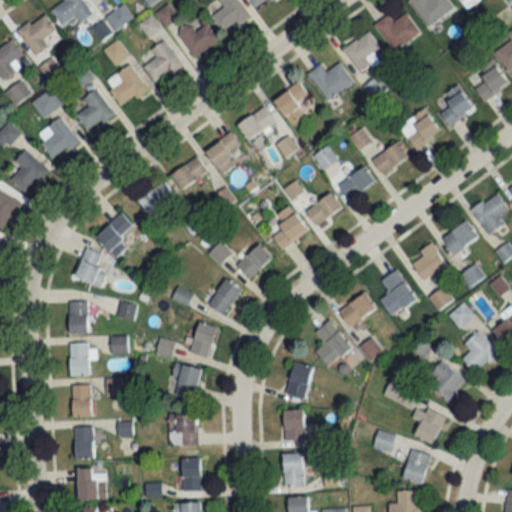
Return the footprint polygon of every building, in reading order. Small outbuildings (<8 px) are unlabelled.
[(74,15),(80,23),(93,11),(83,0),(60,0),(50,9),(63,24),(74,15)] [(211,15),(221,33),(248,17),(237,0),(218,0),(223,8),(211,15)] [(268,0),(249,0),(255,9),(268,0)] [(409,0),(425,26),(453,9),(448,0),(409,0)] [(458,0),(465,9),(474,3),(472,0),(458,0)] [(386,15),(374,24),(394,51),(420,32),(406,12),(392,23),(386,15)] [(34,56),(48,47),(43,38),(55,30),(44,13),(17,31),(34,56)] [(176,32),(194,57),(218,39),(206,24),(194,34),(186,24),(176,32)] [(380,62),(373,52),(379,47),(368,31),(343,49),(361,75),(380,62)] [(511,31),(506,35),(510,41),(495,52),(508,72),(511,69),(511,31)] [(21,67),(17,60),(23,56),(10,38),(0,45),(0,77),(2,80),(21,67)] [(156,57),(144,66),(156,83),(181,65),(163,40),(151,49),(156,57)] [(308,73),(327,100),(352,82),(339,63),(326,72),(320,64),(308,73)] [(105,81),(122,106),(146,90),(130,65),(105,81)] [(509,84),(497,68),(472,85),(485,102),(509,84)] [(363,86),(373,99),(387,88),(377,75),(363,86)] [(289,124),(302,115),(296,106),(309,97),(299,82),(273,100),(289,124)] [(446,93),(452,102),(439,111),(449,126),(474,109),(457,86),(446,93)] [(31,103),(43,118),(61,104),(50,89),(31,103)] [(113,114),(96,89),(83,98),(89,107),(76,115),(87,132),(113,114)] [(249,141),(274,121),(263,106),(237,126),(249,141)] [(399,126),(416,150),(441,132),(424,109),(399,126)] [(37,131),(49,158),(76,146),(65,119),(37,131)] [(0,131),(0,141),(6,147),(19,132),(8,122),(0,131)] [(358,150),(371,141),(361,128),(348,136),(358,150)] [(232,166),(227,160),(241,147),(228,132),(205,153),(223,174),(232,166)] [(383,177),(408,158),(397,142),(371,161),(383,177)] [(314,156),(324,169),(336,159),(326,147),(314,156)] [(47,168),(24,150),(14,162),(21,167),(10,181),(26,194),(47,168)] [(181,190),(207,171),(197,157),(170,175),(181,190)] [(349,200),(374,181),(363,167),(338,186),(349,200)] [(174,196),(163,181),(137,200),(148,215),(174,196)] [(0,226),(19,208),(0,187),(0,226)] [(341,208),(330,193),(305,211),(316,226),(341,208)] [(488,235),(504,223),(498,216),(508,209),(496,193),(471,211),(488,235)] [(286,222),(270,234),(281,249),(307,231),(289,206),(279,213),(286,222)] [(131,226),(122,213),(112,220),(121,232),(131,226)] [(453,254),(477,237),(466,221),(442,238),(453,254)] [(96,238),(116,258),(129,245),(109,225),(96,238)] [(249,279),(271,257),(258,243),(236,265),(249,279)] [(409,260),(423,281),(446,266),(431,244),(409,260)] [(104,255),(86,248),(74,277),(100,288),(106,275),(97,271),(104,255)] [(484,277),(476,265),(461,275),(469,287),(484,277)] [(391,317),(416,299),(396,270),(381,281),(389,292),(379,300),(391,317)] [(207,303),(222,315),(241,289),(226,278),(207,303)] [(172,300),(187,305),(191,293),(177,287),(172,300)] [(429,298),(438,310),(452,299),(443,287),(429,298)] [(375,310),(364,294),(338,311),(349,327),(375,310)] [(87,301),(68,301),(68,333),(87,333),(87,301)] [(134,306),(121,303),(118,316),(132,319),(134,306)] [(472,315),(461,304),(449,316),(460,327),(472,315)] [(511,341),(511,313),(493,330),(506,346),(511,341)] [(315,333),(324,342),(315,351),(330,366),(352,345),(328,320),(315,333)] [(188,350),(205,357),(217,328),(200,321),(188,350)] [(470,351),(462,359),(476,374),(498,353),(478,331),(463,344),(470,351)] [(112,352),(127,352),(126,336),(111,337),(112,352)] [(69,375),(88,375),(88,342),(69,342),(69,375)] [(302,398),(312,366),(294,360),(283,392),(302,398)] [(466,383),(442,361),(424,380),(448,403),(466,383)] [(200,365),(173,363),(170,396),(198,398),(200,365)] [(120,394),(120,379),(107,379),(107,394),(120,394)] [(71,416),(90,416),(90,384),(71,384),(71,416)] [(417,408),(411,417),(420,422),(413,434),(430,444),(445,417),(427,407),(424,412),(417,408)] [(283,409),(283,439),(304,439),(303,409),(283,409)] [(168,445),(197,445),(197,413),(168,413),(168,445)] [(74,458),(93,458),(93,426),(74,426),(74,458)] [(430,455),(411,448),(401,477),(421,484),(430,455)] [(302,485),(302,453),(283,453),(283,485),(302,485)] [(200,458),(181,458),(181,491),(200,491),(200,458)] [(76,467),(76,498),(106,498),(106,471),(93,471),(93,467),(76,467)] [(511,511),(511,489),(504,489),(503,511),(511,511)] [(418,511),(418,490),(396,490),(396,503),(388,503),(387,511),(418,511)] [(287,497),(286,511),(308,511),(308,497),(287,497)] [(202,511),(203,501),(175,501),(174,511),(202,511)]
